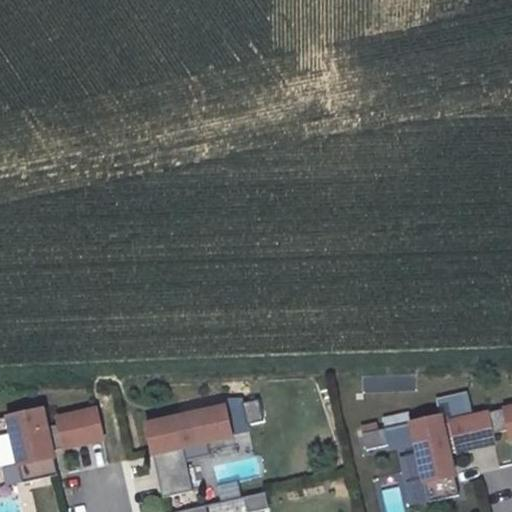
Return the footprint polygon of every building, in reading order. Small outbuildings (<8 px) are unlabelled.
[(416,390),(415,376),(394,377),(395,392),(416,390)] [(257,399),(241,402),(246,424),(262,420),(257,399)] [(231,436),(224,406),(145,424),(162,498),(192,491),(182,447),(231,436)] [(511,407),(487,414),(492,434),(508,430),(510,440),(511,439),(511,407)] [(42,410),(8,418),(23,483),(57,475),(52,451),(103,439),(96,410),(56,418),(58,425),(47,428),(42,410)] [(449,454),(494,443),(492,434),(487,414),(442,425),(441,418),(411,424),(429,502),(459,496),(449,454)] [(384,430),(363,435),(367,451),(388,447),(384,430)] [(212,487),(216,502),(238,496),(235,482),(212,487)] [(55,511),(54,487),(33,489),(35,511),(55,511)] [(264,492),(243,497),(246,511),(251,511),(268,509),(264,492)]
